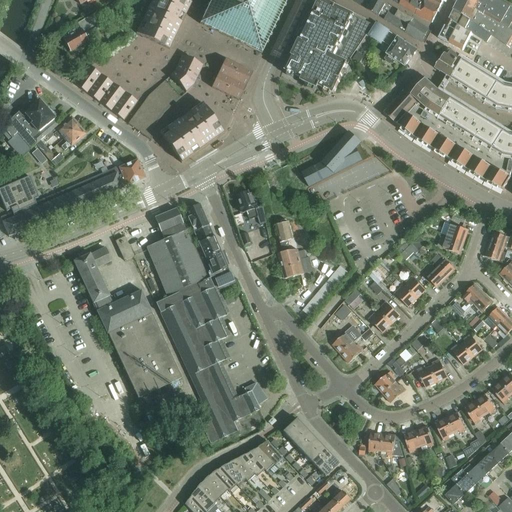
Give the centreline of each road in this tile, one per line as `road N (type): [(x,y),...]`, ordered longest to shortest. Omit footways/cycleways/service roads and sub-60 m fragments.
road 1 (unclassified): [(511,209),(352,112),(276,132)]
road 2 (residential): [(344,386),(385,418),(403,417),(467,386),(511,345)]
road 3 (unclassified): [(0,257),(159,194)]
road 4 (residential): [(344,386),(471,272)]
road 5 (residential): [(265,314),(203,171)]
road 6 (residential): [(276,132),(264,96),(303,0)]
road 7 (residential): [(130,140),(25,62)]
